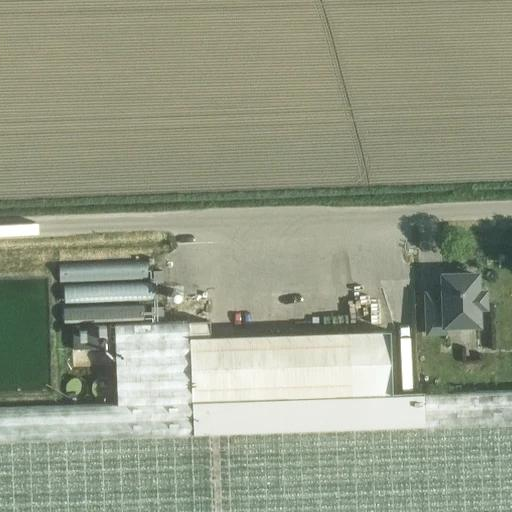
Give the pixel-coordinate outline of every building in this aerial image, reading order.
[(162,271),(152,271),(153,284),(163,283),(162,271)] [(187,295),(214,287),(210,273),(183,281),(187,295)] [(426,294),(427,319),(428,332),(445,331),(445,325),(477,324),(477,314),(477,306),(484,306),(484,292),(476,292),(476,274),(442,275),(442,293),(426,294)] [(229,306),(209,308),(211,321),(231,319),(229,306)] [(0,511),(511,511),(511,390),(391,394),(389,330),(348,331),(209,336),(208,321),(114,324),(116,404),(0,407),(0,511)] [(110,325),(73,326),(73,350),(110,349),(110,325)] [(74,399),(76,399),(78,399),(80,399),(82,398),(83,397),(84,395),(85,394),(86,392),(87,390),(87,389),(87,387),(86,385),(85,383),(84,382),(83,381),(82,380),(80,379),(78,378),(76,378),(74,378),(73,379),(71,380),(70,381),(68,382),(67,383),(66,385),(66,387),(66,389),(66,390),(66,392),(67,394),(68,395),(70,397),(71,398),(73,399),(74,399)] [(100,399),(102,399),(104,399),(106,398),(107,398),(109,397),(110,395),(111,394),(112,392),(113,390),(113,388),(113,387),(112,385),(111,383),(110,381),(109,380),(107,379),(106,378),(104,378),(102,378),(100,378),(98,378),(97,379),(95,380),(94,381),(93,383),(92,385),(91,387),(91,388),(91,390),(92,392),(93,394),(94,395),(95,397),(97,398),(98,398),(100,399)]
